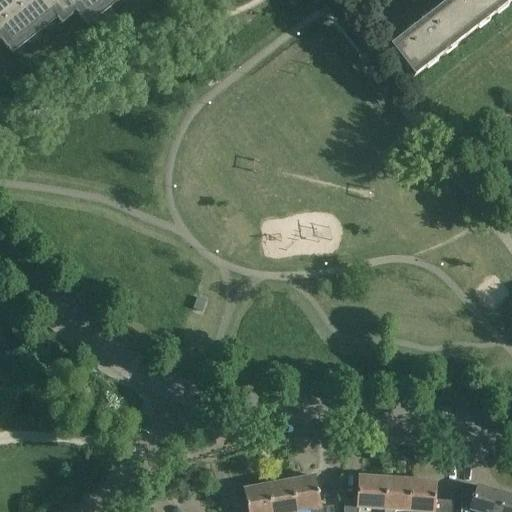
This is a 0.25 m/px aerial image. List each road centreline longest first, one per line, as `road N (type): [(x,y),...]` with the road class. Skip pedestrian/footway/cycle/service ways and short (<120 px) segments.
road 1 (tertiary): [(511,427),(198,395)]
road 2 (tertiary): [(198,395),(134,366),(0,249)]
road 3 (residential): [(198,395),(84,511)]
